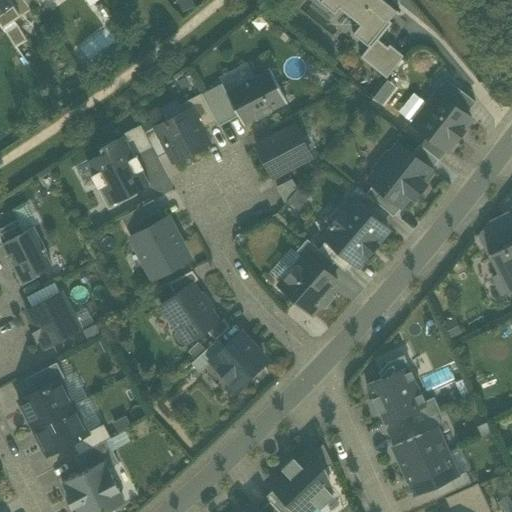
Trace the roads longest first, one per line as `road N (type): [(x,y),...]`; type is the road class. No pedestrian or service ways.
road 1 (residential): [(511,140),(317,370)]
road 2 (residential): [(217,190),(222,256),(317,370)]
road 3 (residential): [(317,370),(164,511)]
road 4 (residential): [(317,370),(379,511)]
